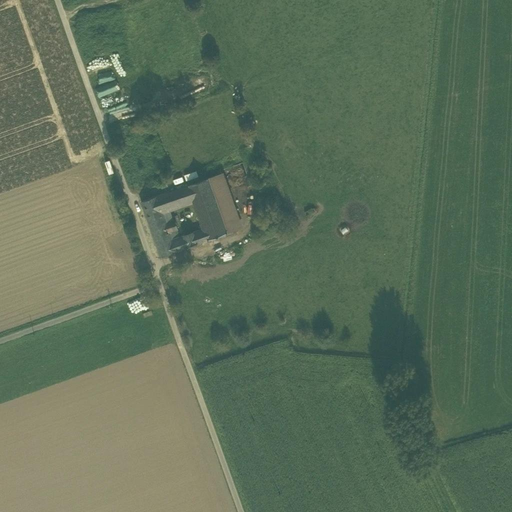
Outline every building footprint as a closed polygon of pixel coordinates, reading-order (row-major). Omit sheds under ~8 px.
[(224,173),(208,178),(228,233),(243,228),(224,173)] [(208,178),(189,185),(194,201),(205,230),(208,240),(228,233),(208,178)] [(169,210),(194,201),(189,185),(158,196),(163,212),(169,210)] [(141,202),(151,230),(168,224),(163,212),(158,196),(141,202)] [(179,239),(169,210),(163,212),(168,224),(175,245),(158,250),(161,257),(208,240),(205,230),(179,239)] [(151,230),(158,250),(175,245),(168,224),(151,230)]
